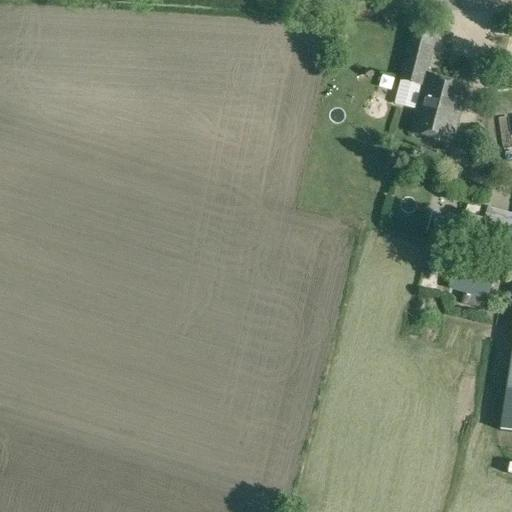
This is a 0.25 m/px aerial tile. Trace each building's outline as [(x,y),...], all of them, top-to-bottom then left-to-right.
[(439,29),(415,22),(401,75),(408,77),(406,83),(423,88),(410,135),(451,146),(466,90),(425,79),(439,29)] [(484,190),(455,182),(449,200),(479,208),(484,190)] [(503,257),(511,224),(511,215),(488,209),(485,220),(464,214),(456,244),(503,257)] [(498,263),(469,255),(463,279),(492,286),(498,263)] [(511,372),(503,433),(511,434),(511,372)]
